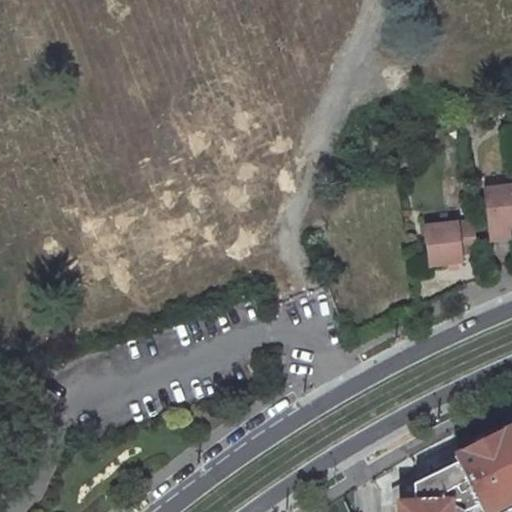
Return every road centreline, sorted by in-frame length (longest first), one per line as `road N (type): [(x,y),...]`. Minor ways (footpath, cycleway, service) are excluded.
road 1 (tertiary): [(511,308),(379,372),(244,452),(167,511)]
road 2 (tertiary): [(255,511),(407,417),(511,366)]
road 3 (unknown): [(395,171),(391,132),(511,116)]
